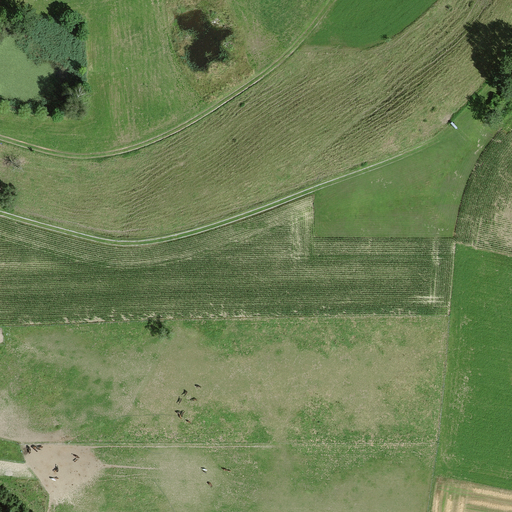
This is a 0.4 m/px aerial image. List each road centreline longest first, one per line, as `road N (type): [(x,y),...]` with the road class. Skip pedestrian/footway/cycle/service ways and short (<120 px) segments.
road 1 (track): [(0,212),(101,241),(204,231),(433,145),(470,118),(511,69)]
road 2 (track): [(0,137),(74,156),(152,140),(273,66),(331,0)]
